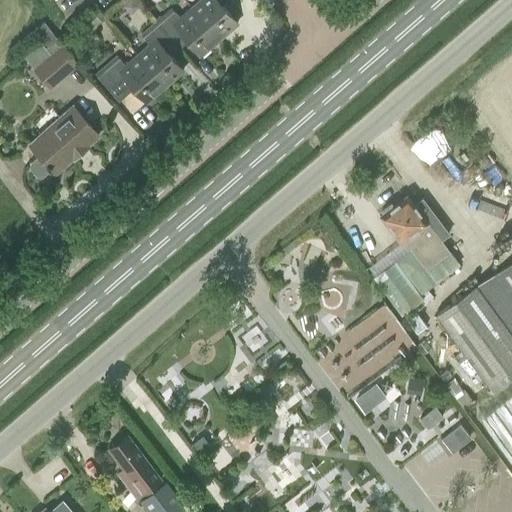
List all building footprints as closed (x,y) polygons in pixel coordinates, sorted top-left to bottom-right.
[(198,0),(191,7),(218,38),(237,21),(221,3),(224,0),(198,0)] [(92,4),(83,12),(87,15),(81,20),(89,28),(102,16),(92,4)] [(200,54),(218,38),(191,7),(179,17),(172,8),(156,22),(175,43),(184,36),(200,54)] [(78,64),(62,45),(56,39),(57,38),(44,22),(35,29),(48,45),(45,48),(38,39),(21,54),(35,69),(42,63),(58,81),(78,64)] [(167,51),(175,43),(156,22),(141,35),(148,43),(136,54),(163,86),(183,69),(167,51)] [(134,88),(146,102),(163,86),(136,54),(125,64),(117,55),(96,74),(118,101),(134,88)] [(74,106),(31,143),(40,154),(31,162),(31,166),(39,176),(43,176),(52,168),(56,172),(99,135),(74,106)] [(402,314),(409,309),(412,313),(419,309),(415,304),(421,300),(417,294),(459,264),(450,252),(440,240),(448,234),(422,199),(414,205),(406,195),(392,206),(390,204),(381,211),(383,213),(379,216),(400,243),(404,240),(410,248),(373,275),(402,314)] [(511,257),(436,314),(489,385),(501,376),(506,383),(511,378),(511,257)] [(424,303),(433,297),(427,289),(419,295),(424,303)] [(318,349),(344,391),(413,350),(388,308),(318,349)] [(415,315),(407,321),(413,328),(420,323),(415,315)] [(420,388),(422,378),(407,375),(405,386),(420,388)] [(384,397),(374,384),(354,399),(363,412),(384,397)] [(431,403),(418,412),(432,430),(444,420),(431,403)] [(441,438),(452,452),(470,437),(460,424),(441,438)] [(126,435),(109,448),(121,464),(116,469),(134,494),(157,476),(146,462),(147,462),(126,435)] [(191,444),(199,455),(209,447),(201,436),(191,444)] [(187,511),(165,482),(140,501),(148,511),(187,511)] [(39,511),(71,511),(62,501),(49,511),(45,507),(39,511)]
